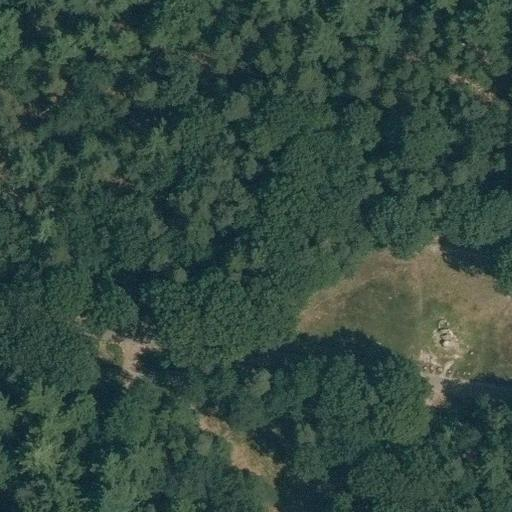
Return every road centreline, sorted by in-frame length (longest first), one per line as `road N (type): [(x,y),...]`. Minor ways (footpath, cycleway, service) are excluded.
road 1 (unclassified): [(511,396),(103,333),(0,327)]
road 2 (track): [(225,0),(392,243)]
road 3 (track): [(427,383),(371,511)]
